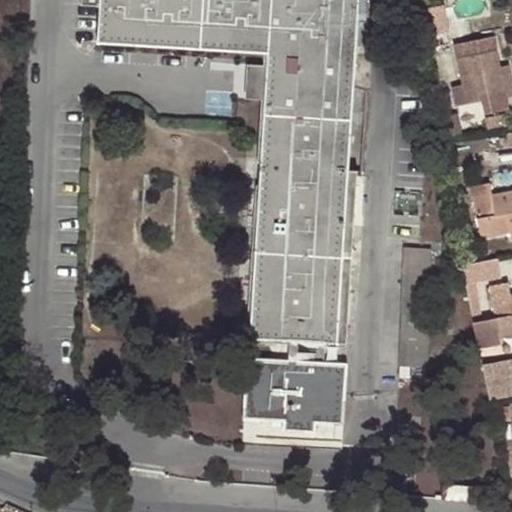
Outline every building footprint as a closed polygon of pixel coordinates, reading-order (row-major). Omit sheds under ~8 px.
[(348,171),(359,0),(81,0),(81,5),(101,5),(98,42),(268,53),(267,66),(265,99),(250,338),(274,339),(320,342),(347,344),(357,172),(348,171)] [(501,66),(495,35),(455,44),(463,85),(452,87),(456,107),(483,101),(486,113),(510,109),(507,97),(506,91),(511,89),(511,81),(508,65),(501,66)] [(265,99),(267,66),(249,65),(246,98),(265,99)] [(403,126),(403,142),(414,143),(415,126),(403,126)] [(472,187),(482,238),(511,233),(511,238),(511,189),(493,193),(491,183),(472,187)] [(399,379),(427,380),(432,248),(404,247),(399,379)] [(497,318),(474,322),(478,347),(502,342),(501,336),(511,334),(511,292),(510,282),(491,286),(497,318)] [(320,342),(274,339),(273,357),(249,355),(245,416),(285,419),(285,426),(315,428),(316,419),(344,420),(348,360),(319,358),(320,342)] [(443,498),(478,500),(479,488),(445,486),(443,498)]
